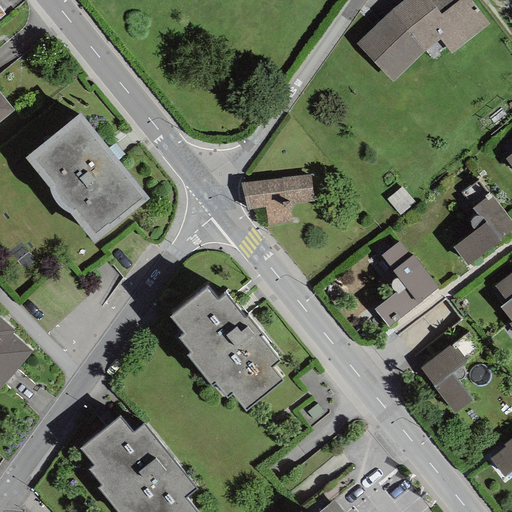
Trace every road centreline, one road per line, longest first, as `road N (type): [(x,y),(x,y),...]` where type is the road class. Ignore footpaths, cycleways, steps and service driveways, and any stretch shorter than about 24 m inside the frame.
road 1 (residential): [(218,208),(463,511)]
road 2 (residential): [(0,498),(182,244),(218,208)]
road 3 (residential): [(203,189),(251,150),(357,0)]
road 4 (residential): [(48,0),(203,189)]
